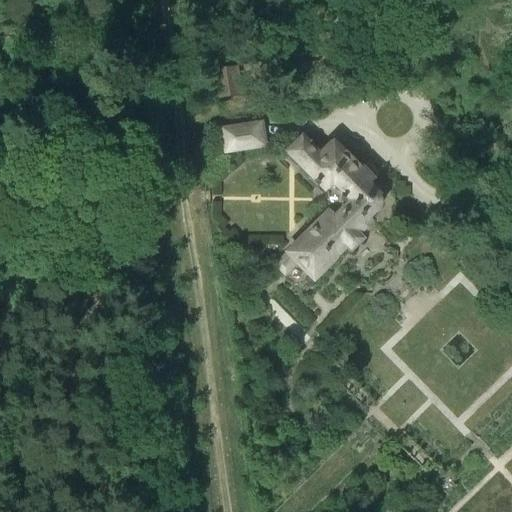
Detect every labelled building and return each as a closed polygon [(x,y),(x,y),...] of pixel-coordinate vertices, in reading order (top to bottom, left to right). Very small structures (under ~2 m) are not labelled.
[(453,9),(438,9),(438,31),(453,31),(453,9)] [(241,96),(237,67),(210,70),(214,101),(241,96)] [(137,114),(141,142),(165,139),(161,110),(137,114)] [(266,149),(262,121),(217,128),(222,156),(266,149)] [(296,268),(311,283),(345,251),(347,252),(362,238),(360,236),(372,225),(368,220),(378,210),(379,200),(366,184),(371,179),(345,151),(337,159),(327,148),(319,156),(302,138),(284,155),(312,185),(315,181),(325,194),(331,189),(340,198),(281,253),(284,256),(272,267),(284,280),(296,268)]
